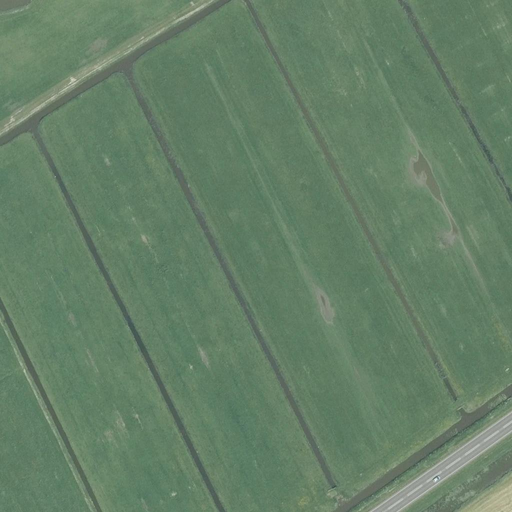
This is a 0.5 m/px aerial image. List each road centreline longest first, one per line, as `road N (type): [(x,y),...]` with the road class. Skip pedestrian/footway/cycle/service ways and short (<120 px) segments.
road 1 (track): [(195,0),(0,123)]
road 2 (trunk): [(384,511),(511,421)]
